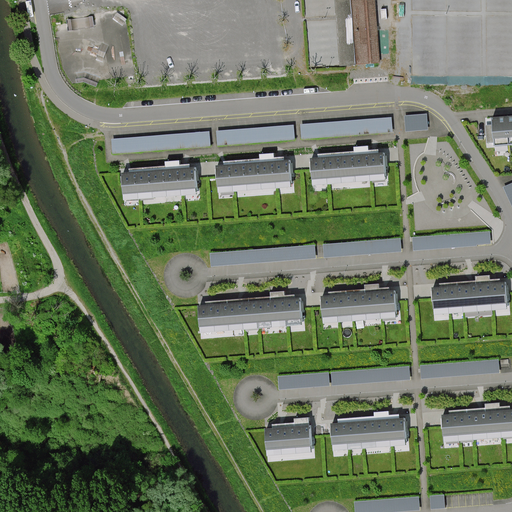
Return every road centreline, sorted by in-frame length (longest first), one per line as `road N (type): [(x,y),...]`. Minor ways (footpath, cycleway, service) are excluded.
road 1 (residential): [(39,0),(59,90),(111,115),(424,94),(453,119),(511,228)]
road 2 (track): [(262,511),(73,182),(42,100),(53,80)]
